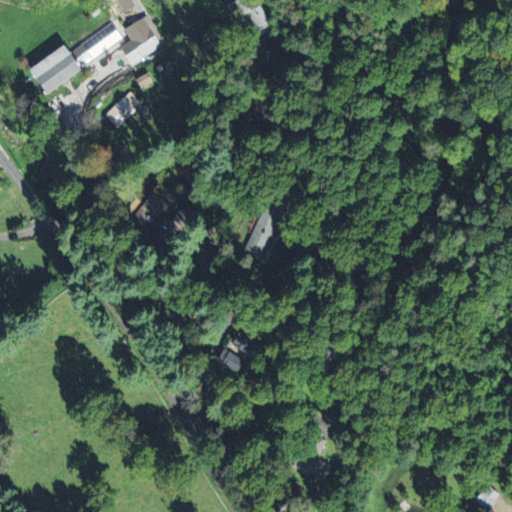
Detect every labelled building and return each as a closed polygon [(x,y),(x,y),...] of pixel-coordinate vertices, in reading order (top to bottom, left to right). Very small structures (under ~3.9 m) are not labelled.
[(115,0),(121,11),(132,6),(128,0),(115,0)] [(269,39),(276,36),(261,1),(249,7),(246,0),(237,0),(251,33),(265,28),(269,39)] [(158,46),(141,16),(121,28),(128,40),(116,46),(126,64),(158,46)] [(59,44),(24,68),(41,93),(121,39),(110,22),(65,53),(59,44)] [(138,88),(149,81),(144,72),(133,79),(138,88)] [(139,103),(127,90),(101,115),(113,127),(139,103)] [(169,206),(152,192),(126,225),(143,239),(169,206)] [(243,250),(264,259),(273,237),(270,236),(283,204),(266,196),(243,250)] [(187,230),(200,215),(187,203),(173,217),(187,230)] [(249,353),(258,336),(239,325),(229,341),(249,353)] [(322,414),(338,423),(346,409),(330,400),(322,414)] [(324,483),(332,465),(318,459),(325,442),(306,433),(290,468),(324,483)] [(498,501),(489,486),(473,495),(481,511),(498,501)]
